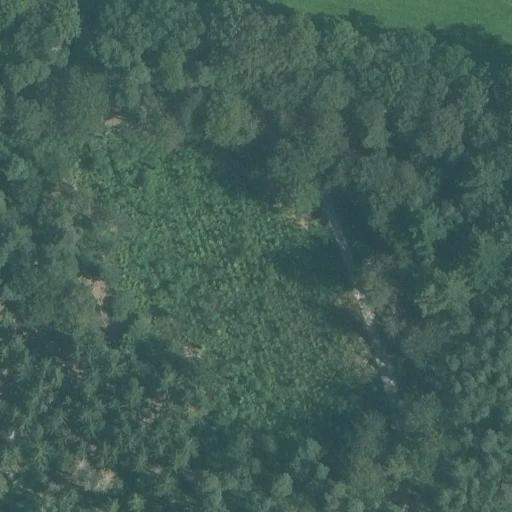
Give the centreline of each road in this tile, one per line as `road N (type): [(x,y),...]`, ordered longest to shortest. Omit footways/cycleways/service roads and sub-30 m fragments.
road 1 (track): [(247,79),(347,252),(420,511)]
road 2 (track): [(511,122),(247,79)]
road 3 (track): [(247,79),(0,32)]
